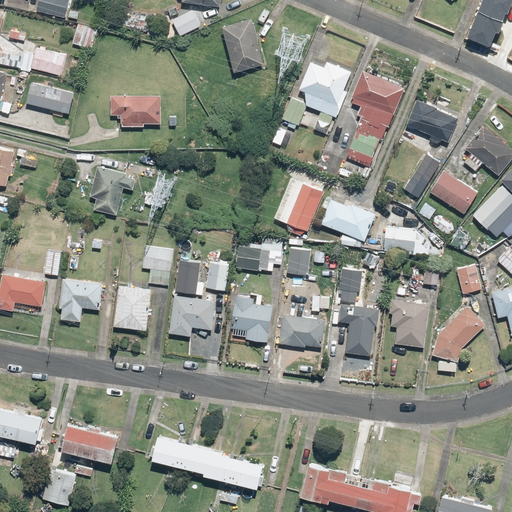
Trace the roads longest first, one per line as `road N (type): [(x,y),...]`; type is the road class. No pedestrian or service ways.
road 1 (residential): [(511,391),(466,403),(387,402),(0,351)]
road 2 (residential): [(326,0),(511,87)]
road 3 (unknown): [(0,130),(131,167)]
